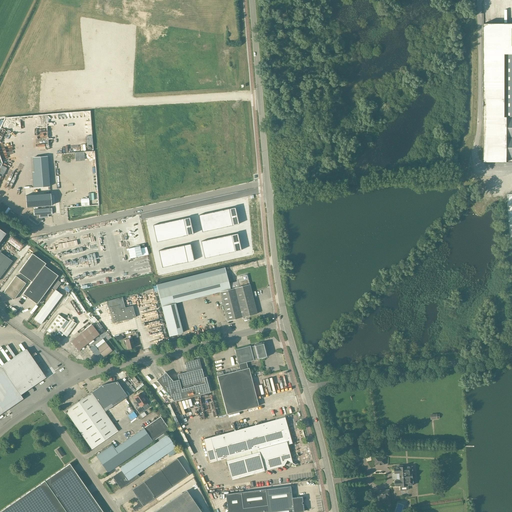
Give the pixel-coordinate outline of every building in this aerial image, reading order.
[(236,0),(176,0),(177,15),(237,10),(236,0)] [(486,22),(493,22),(493,9),(485,9),(486,22)] [(113,14),(88,16),(95,91),(119,89),(113,14)] [(511,23),(484,24),(484,162),(507,162),(507,158),(511,157),(511,23)] [(239,25),(179,30),(180,50),(240,45),(239,25)] [(242,59),(182,64),(183,84),(243,79),(242,59)] [(75,76),(25,80),(27,105),(77,101),(75,76)] [(228,107),(206,109),(212,178),(234,176),(228,107)] [(187,110),(165,112),(171,187),(193,185),(187,110)] [(50,187),(47,157),(33,158),(34,173),(32,173),(34,189),(50,187)] [(51,206),(50,193),(26,195),(26,208),(51,206)] [(235,207),(198,215),(202,232),(238,224),(235,207)] [(189,217),(153,225),(156,242),(193,234),(189,217)] [(237,233),(201,241),(204,258),(241,250),(237,233)] [(7,242),(20,251),(25,244),(13,235),(7,242)] [(190,244),(158,251),(162,268),(194,261),(190,244)] [(0,251),(0,277),(12,261),(0,252),(0,251)] [(32,254),(19,272),(32,282),(23,294),(37,304),(58,275),(44,266),(46,264),(32,254)] [(180,279),(156,285),(158,292),(162,306),(220,292),(227,321),(242,318),(243,319),(246,318),(245,317),(257,314),(249,284),(247,275),(241,276),(242,281),(238,282),(239,287),(230,289),(225,268),(180,279)] [(16,276),(4,292),(14,300),(20,291),(26,283),(16,276)] [(34,319),(41,324),(62,295),(55,290),(34,319)] [(112,323),(136,317),(133,306),(125,308),(123,297),(118,299),(118,298),(111,300),(107,301),(112,323)] [(60,313),(48,329),(55,334),(67,318),(60,313)] [(67,318),(55,334),(63,340),(74,323),(67,318)] [(71,341),(78,351),(99,334),(92,325),(71,341)] [(126,344),(128,349),(134,348),(132,338),(123,340),(124,345),(126,344)] [(103,357),(112,351),(105,342),(97,349),(94,345),(90,348),(96,357),(100,353),(103,357)] [(217,376),(227,414),(258,406),(249,368),(248,368),(246,362),(254,360),(253,359),(257,358),(258,359),(267,357),(264,342),(254,345),(254,346),(250,347),(250,346),(235,350),(240,370),(217,376)] [(26,349),(1,367),(20,395),(46,377),(26,349)] [(210,392),(206,377),(204,377),(199,359),(193,360),(193,361),(190,361),(184,362),(186,368),(187,368),(188,372),(177,375),(178,379),(173,381),(165,372),(156,380),(174,401),(210,392)] [(0,414),(23,399),(20,395),(1,367),(0,367),(0,414)] [(65,411),(92,449),(118,431),(104,412),(127,396),(117,381),(101,385),(65,411)] [(140,393),(134,397),(141,407),(137,410),(139,414),(150,407),(140,393)] [(116,483),(121,489),(139,476),(137,474),(167,453),(170,456),(178,451),(167,435),(164,437),(162,435),(169,430),(160,417),(155,420),(153,418),(151,423),(158,434),(151,439),(153,441),(157,438),(159,441),(119,468),(121,470),(112,477),(114,480),(116,483)] [(292,443),(285,417),(204,439),(210,463),(226,458),(232,480),(284,466),(291,455),(288,445),(292,443)] [(143,428),(151,439),(158,434),(151,423),(143,428)] [(107,473),(153,441),(151,439),(143,428),(115,448),(112,445),(96,456),(107,473)] [(55,451),(60,458),(64,455),(59,448),(55,451)] [(132,508),(134,511),(155,498),(188,475),(177,458),(144,481),(132,490),(139,500),(138,501),(137,503),(138,504),(132,508)] [(0,511),(102,511),(70,464),(0,511)] [(399,467),(395,468),(395,473),(398,473),(398,480),(395,480),(396,481),(395,482),(395,484),(396,485),(396,486),(400,486),(400,487),(401,490),(408,490),(408,487),(408,485),(412,485),(414,485),(414,479),(413,479),(413,478),(414,477),(415,476),(415,475),(414,475),(414,474),(413,474),(412,473),(413,472),(413,466),(411,466),(406,467),(406,465),(399,466),(399,467)] [(226,495),(228,511),(303,511),(304,511),(303,498),(302,497),(293,498),(291,486),(226,495)] [(380,491),(377,492),(379,503),(380,503),(380,502),(383,502),(383,503),(384,502),(387,501),(387,502),(388,502),(387,496),(390,496),(389,490),(381,491),(381,490),(380,491)] [(152,507),(154,509),(174,496),(172,493),(152,507)] [(182,493),(154,511),(201,511),(192,498),(188,501),(182,493)]
